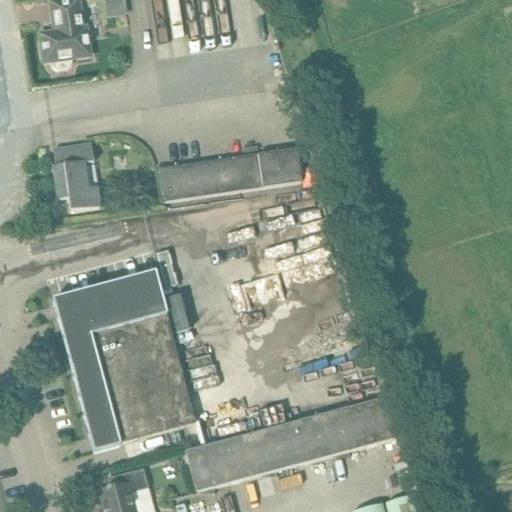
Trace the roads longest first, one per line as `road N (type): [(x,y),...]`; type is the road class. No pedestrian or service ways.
road 1 (track): [(445,511),(281,0)]
road 2 (unknown): [(0,282),(135,235),(190,233),(204,245),(233,361),(289,350)]
road 3 (unknown): [(244,76),(9,105)]
road 4 (unclassified): [(54,511),(0,302)]
